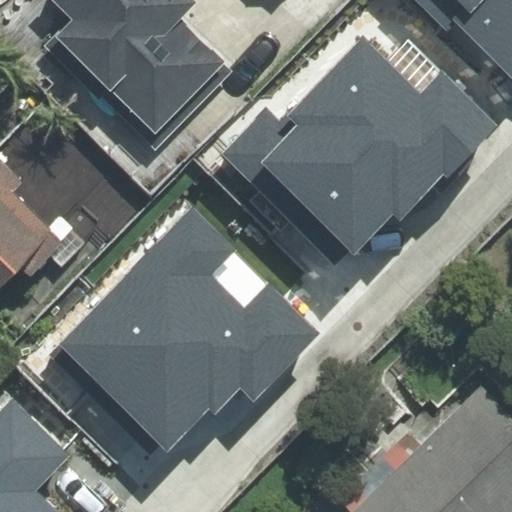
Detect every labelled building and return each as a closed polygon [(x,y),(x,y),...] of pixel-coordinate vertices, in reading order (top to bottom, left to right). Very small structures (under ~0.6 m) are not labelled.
[(36,0),(58,21),(38,41),(134,134),(206,61),(159,16),(173,2),(171,0),(36,0)] [(511,0),(413,0),(448,33),(456,24),(511,78),(511,0)] [(266,107),(221,153),(334,262),(348,247),(355,254),(393,214),(401,221),(445,176),(448,179),(501,125),(440,67),(420,88),(389,59),(362,32),(278,119),(266,107)] [(420,88),(440,67),(408,38),(389,59),(420,88)] [(0,266),(36,232),(1,196),(16,182),(0,165),(0,266)] [(193,207),(57,344),(166,450),(209,408),(216,415),(241,390),(253,402),(322,332),(268,279),(244,303),(214,274),(237,250),(193,207)] [(268,279),(237,250),(214,274),(244,303),(268,279)] [(511,385),(501,375),(481,396),(509,426),(511,422),(511,385)] [(505,511),(511,506),(511,428),(509,426),(481,396),(471,386),(337,511),(505,511)] [(14,399),(0,413),(0,511),(59,511),(38,491),(73,456),(14,399)]
